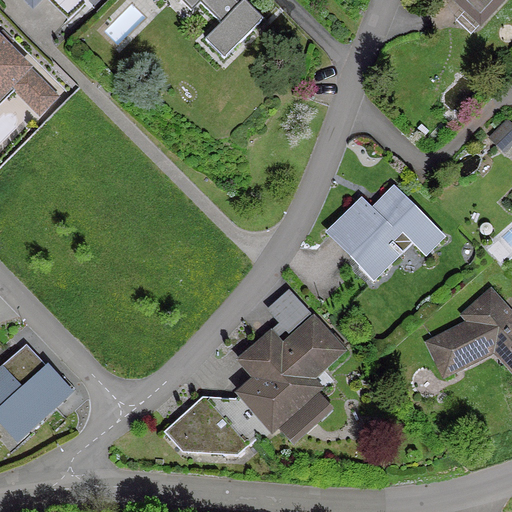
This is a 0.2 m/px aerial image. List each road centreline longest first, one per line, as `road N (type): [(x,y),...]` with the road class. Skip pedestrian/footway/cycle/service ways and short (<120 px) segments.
road 1 (residential): [(390,0),(294,234),(184,376),(120,429)]
road 2 (residential): [(368,511),(196,491),(75,495)]
road 3 (residential): [(0,280),(116,406),(120,429)]
